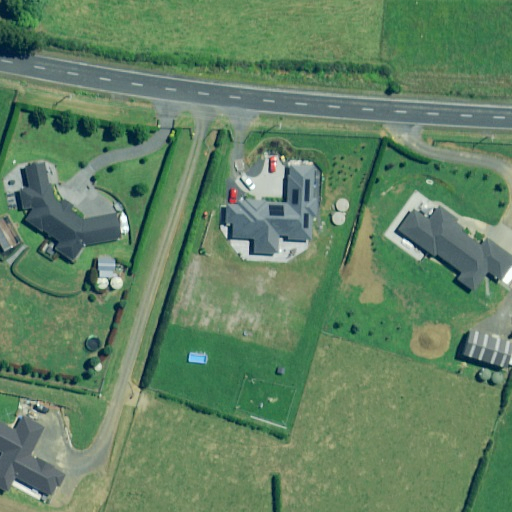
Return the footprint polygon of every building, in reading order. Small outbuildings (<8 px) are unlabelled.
[(52,202),(45,163),(22,167),(25,188),(18,189),(19,195),(16,196),(19,212),(29,210),(30,213),(23,224),(55,244),(51,251),(72,263),(76,257),(83,246),(117,242),(114,216),(81,220),(52,202)] [(462,229),(454,222),(455,220),(438,207),(428,221),(412,210),(397,232),(432,257),(434,255),(460,273),(455,280),(471,292),(485,273),(499,283),(511,265),(511,258),(485,239),(479,247),(460,233),(462,229)] [(112,272),(113,261),(96,260),(95,271),(112,272)] [(105,277),(94,279),(95,290),(106,288),(105,277)] [(509,364),(511,355),(511,344),(465,330),(458,353),(502,367),(508,369),(509,364)] [(478,367),(475,382),(497,387),(501,372),(478,367)]
